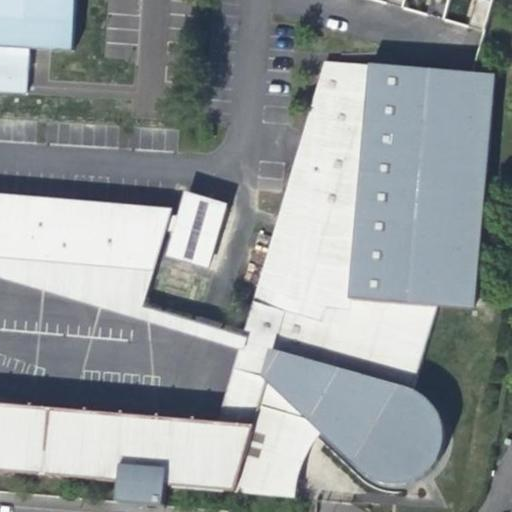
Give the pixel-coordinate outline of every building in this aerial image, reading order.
[(0,0),(0,92),(26,94),(28,50),(71,51),(74,0),(0,0)] [(493,0),(386,0),(385,4),(402,9),(404,0),(430,0),(427,15),(443,20),(449,0),(475,0),(467,27),(485,31),(493,0)] [(0,257),(152,270),(169,211),(0,197),(0,474),(120,485),(118,505),(165,509),(167,489),(236,493),(260,409),(311,424),(366,472),(391,483),(407,483),(416,479),(424,474),(432,467),(438,457),(440,451),(442,441),(442,432),(440,422),(435,412),(412,394),(437,308),(471,310),(491,75),(369,65),(368,79),(318,75),(311,159),(294,162),(241,341),(217,424),(30,408),(0,398),(0,257)] [(225,207),(186,195),(168,257),(207,268),(225,207)] [(0,276),(140,308),(152,270),(0,257),(0,276)] [(311,424),(260,409),(236,493),(291,499),(311,424)]
